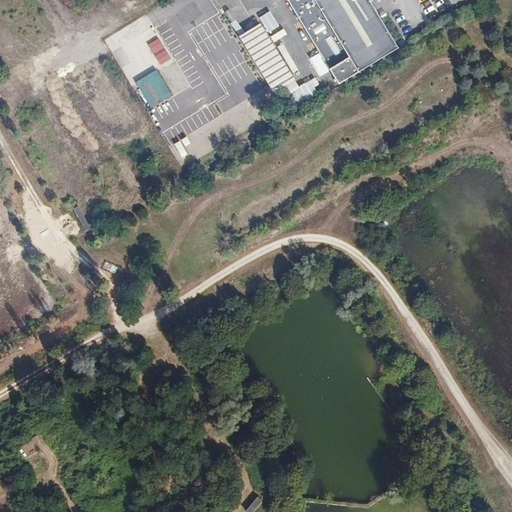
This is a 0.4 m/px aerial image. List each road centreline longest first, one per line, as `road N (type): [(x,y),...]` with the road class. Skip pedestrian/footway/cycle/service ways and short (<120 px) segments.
road 1 (track): [(511,469),(331,211),(0,398)]
road 2 (track): [(0,134),(25,183),(110,288),(115,320),(125,329)]
road 3 (track): [(152,319),(254,488),(237,511)]
road 4 (track): [(0,93),(187,0)]
